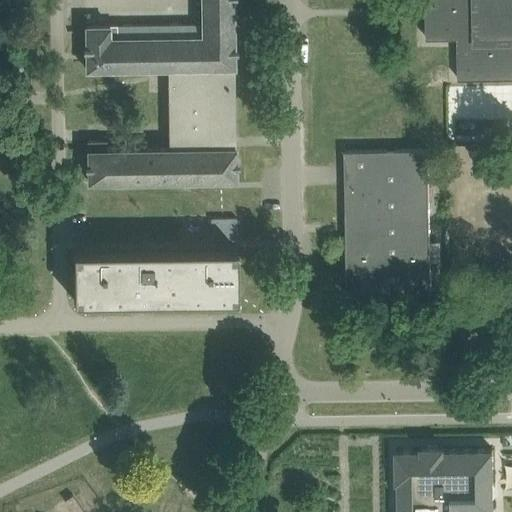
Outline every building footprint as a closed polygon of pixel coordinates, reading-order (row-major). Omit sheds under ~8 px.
[(171,138),(88,139),(88,180),(185,178),(187,178),(204,178),(205,178),(222,178),(237,178),(236,146),(236,141),(236,137),(235,137),(234,66),(235,66),(233,0),(202,0),(203,23),(188,23),(117,24),(87,24),(88,52),(88,59),(88,68),(149,68),(162,67),(162,68),(170,68),(171,123),(171,138)] [(511,0),(426,0),(427,37),(458,37),(459,78),(511,76),(511,0)] [(12,68),(16,75),(25,70),(21,63),(12,68)] [(348,294),(390,293),(432,292),(429,148),(345,149),(348,294)] [(73,248),(74,299),(238,297),(237,246),(73,248)] [(422,449),(397,449),(397,480),(399,480),(399,511),(467,511),(468,508),(494,508),(493,448),(445,449),(445,445),(422,445),(422,449)]
